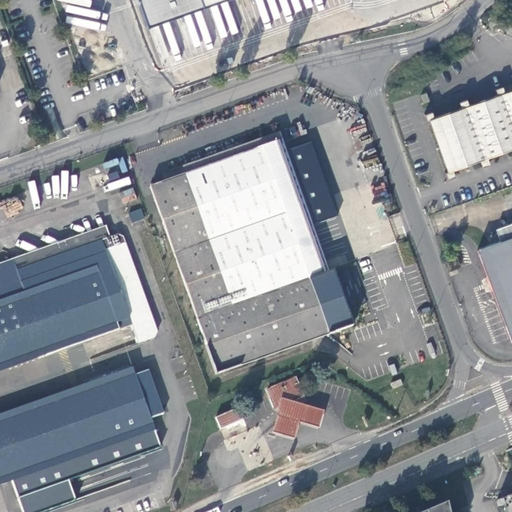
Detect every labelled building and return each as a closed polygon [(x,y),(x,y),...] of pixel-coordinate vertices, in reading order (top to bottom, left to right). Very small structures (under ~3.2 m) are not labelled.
[(338,6),(335,0),(330,0),(255,0),(265,27),(272,28),(291,21),(292,21),(326,10),(327,10),(338,6)] [(168,36),(159,38),(164,52),(171,53),(173,58),(180,59),(212,50),(212,45),(205,44),(203,38),(193,36),(187,38),(188,31),(196,32),(194,27),(188,29),(187,25),(173,23),(174,20),(158,25),(157,34),(168,36)] [(445,172),(447,179),(454,176),(452,170),(479,160),(482,166),(489,164),(487,157),(511,147),(511,88),(503,92),(501,85),(494,88),(496,94),(467,105),(465,99),(459,101),(461,107),(437,116),(433,118),(431,111),(424,114),(426,120),(429,119),(448,171),(445,172)] [(181,165),(184,173),(275,141),(322,273),(329,270),(279,132),(181,165)] [(275,141),(184,173),(149,185),(215,373),(352,325),(332,269),(329,270),(322,273),(275,141)] [(132,223),(144,218),(140,208),(128,213),(132,223)] [(509,334),(511,342),(511,226),(499,231),(502,239),(498,236),(493,242),(490,240),(484,247),(480,244),(475,250),(479,253),(481,259),(509,334)] [(2,266),(12,296),(23,292),(95,266),(97,273),(27,298),(36,326),(107,301),(115,322),(117,329),(120,328),(127,347),(143,341),(145,335),(112,240),(106,237),(98,240),(96,234),(77,240),(69,245),(62,242),(58,248),(51,246),(48,252),(41,249),(37,256),(30,253),(26,259),(19,256),(16,263),(9,260),(6,264),(2,266)] [(444,261),(448,271),(461,266),(457,256),(444,261)] [(12,296),(0,300),(0,371),(117,329),(115,322),(107,301),(36,326),(27,298),(97,273),(95,266),(23,292),(12,296)] [(154,430),(131,367),(0,413),(0,484),(69,460),(154,430)] [(274,406),(276,405),(279,397),(289,400),(302,394),(294,375),(266,388),(274,406)] [(389,383),(392,389),(402,385),(400,379),(389,383)] [(279,397),(276,405),(274,413),(279,415),(273,432),(294,438),(300,421),(319,428),(325,410),(289,400),(279,397)] [(214,415),(219,428),(242,418),(237,405),(214,415)] [(511,511),(511,492),(502,495),(506,511),(511,511)] [(449,511),(447,502),(423,511),(449,511)]
